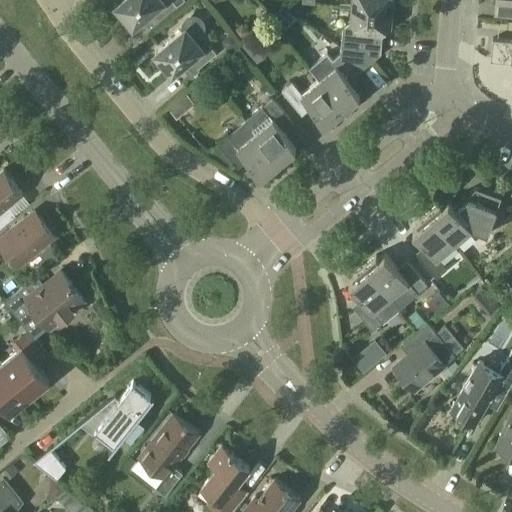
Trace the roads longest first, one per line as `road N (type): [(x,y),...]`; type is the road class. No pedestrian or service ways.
road 1 (residential): [(271,231),(217,181),(171,155),(74,40),(54,4)]
road 2 (residential): [(445,88),(271,231)]
road 3 (residential): [(287,250),(460,112)]
road 4 (residential): [(121,186),(0,37)]
road 5 (residential): [(456,511),(353,444),(306,401)]
